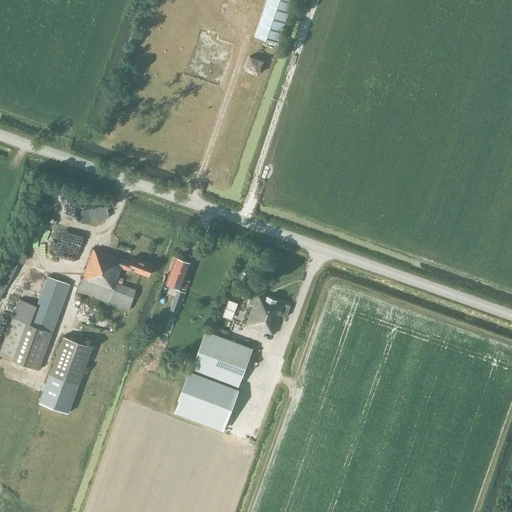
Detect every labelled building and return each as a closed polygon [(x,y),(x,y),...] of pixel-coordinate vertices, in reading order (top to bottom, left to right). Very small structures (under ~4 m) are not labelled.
[(187,72),(220,84),(235,40),(214,33),(215,31),(213,30),(222,0),(193,0),(175,54),(192,60),(187,72)] [(247,0),(246,6),(261,11),(264,0),(247,0)] [(266,0),(255,35),(277,43),(292,0),(266,0)] [(238,88),(249,92),(252,83),(241,80),(238,88)] [(108,217),(107,208),(96,210),(90,211),(63,216),(65,227),(92,222),(92,221),(97,220),(103,219),(102,218),(108,217)] [(132,257),(130,262),(102,251),(102,252),(93,249),(83,279),(78,291),(129,310),(136,289),(121,283),(117,282),(122,268),(126,269),(129,270),(130,269),(149,276),(153,264),(132,257)] [(172,283),(180,286),(176,299),(182,301),(189,281),(185,280),(185,278),(190,264),(175,259),(167,280),(172,282),(172,283)] [(117,282),(121,283),(122,280),(123,280),(126,269),(122,268),(117,282)] [(0,352),(0,355),(39,370),(53,332),(30,324),(32,318),(55,326),(70,285),(47,277),(37,306),(20,299),(0,352)] [(266,333),(266,332),(273,334),(280,315),(286,317),(290,305),(284,303),(258,293),(246,325),(266,333)] [(209,331),(218,334),(220,329),(211,325),(209,331)] [(191,368),(238,386),(252,348),(206,330),(191,368)] [(50,374),(79,384),(93,346),(64,336),(50,374)] [(222,429),(238,388),(191,370),(175,411),(222,429)]
